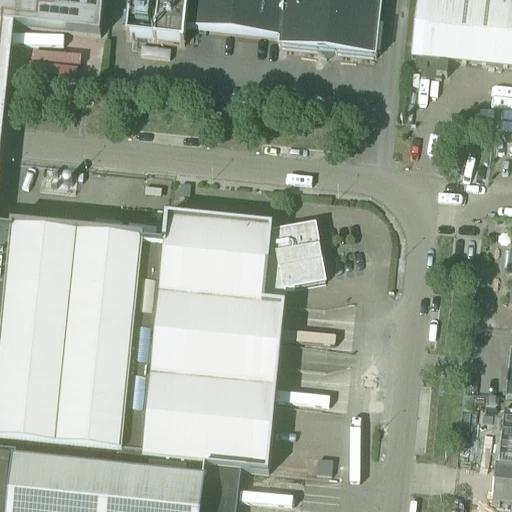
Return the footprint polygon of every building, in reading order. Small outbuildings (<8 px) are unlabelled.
[(1,0),(1,9),(0,8),(0,165),(2,145),(14,31),(100,40),(104,0),(1,0)] [(130,0),(126,43),(184,49),(186,33),(279,43),(278,51),(319,55),(326,64),(335,57),(376,61),(382,0),(130,0)] [(511,0),(417,0),(411,60),(417,60),(416,72),(421,72),(420,82),(441,84),(441,80),(447,80),(448,69),(453,70),(454,65),(511,71),(511,0)] [(0,473),(0,511),(236,511),(238,497),(241,468),(268,471),(286,294),(324,287),(314,231),(271,239),(271,231),(167,221),(164,249),(143,247),(143,244),(11,231),(11,234),(0,232),(0,444),(117,456),(115,475),(13,466),(12,475),(0,473)] [(496,469),(492,505),(511,507),(511,417),(505,417),(499,470),(496,469)]
